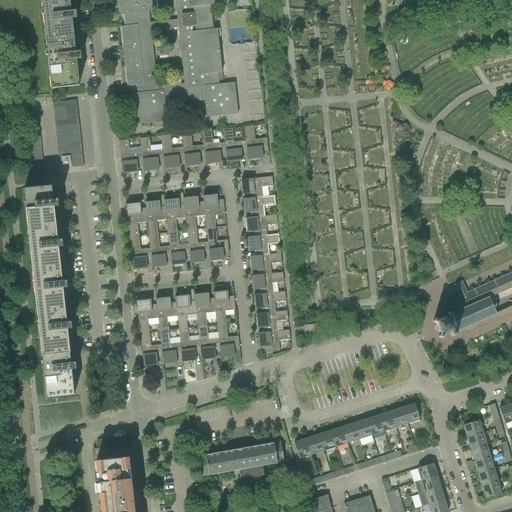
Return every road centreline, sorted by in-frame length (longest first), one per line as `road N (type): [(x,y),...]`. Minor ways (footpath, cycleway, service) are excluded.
road 1 (residential): [(111,188),(90,0)]
road 2 (residential): [(436,408),(399,337),(384,333),(299,361)]
road 3 (residential): [(136,413),(121,282)]
